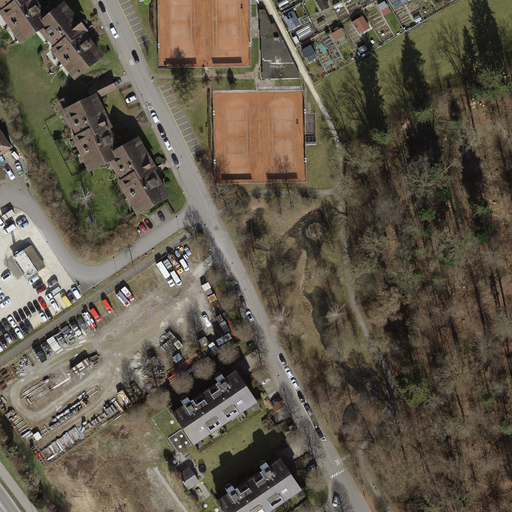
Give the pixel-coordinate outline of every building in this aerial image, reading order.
[(0,0),(6,9),(1,12),(8,21),(12,21),(23,38),(40,26),(47,21),(33,0),(0,0)] [(47,21),(40,26),(57,47),(53,50),(60,59),(64,59),(77,74),(100,55),(83,35),(86,33),(65,6),(47,21)] [(265,11),(260,11),(259,20),(260,20),(260,38),(262,38),(262,59),(264,58),(264,71),(264,79),(301,79),(301,75),(275,24),(272,24),(265,11)] [(361,35),(371,31),(366,18),(356,21),(361,35)] [(97,99),(68,113),(80,137),(76,139),(81,149),(85,150),(94,168),(112,158),(120,154),(109,131),(112,129),(97,99)] [(0,126),(0,156),(14,147),(0,126)] [(120,154),(112,158),(126,181),(122,184),(127,193),(131,194),(142,211),(167,196),(154,173),(157,171),(139,142),(120,154)] [(32,246),(13,258),(28,280),(47,268),(32,246)] [(190,404),(174,415),(193,442),(256,400),(237,372),(225,381),(190,404)] [(234,491),(219,502),(225,511),(263,511),(301,487),(282,459),(268,468),(234,491)] [(180,479),(192,492),(202,483),(190,470),(180,479)]
